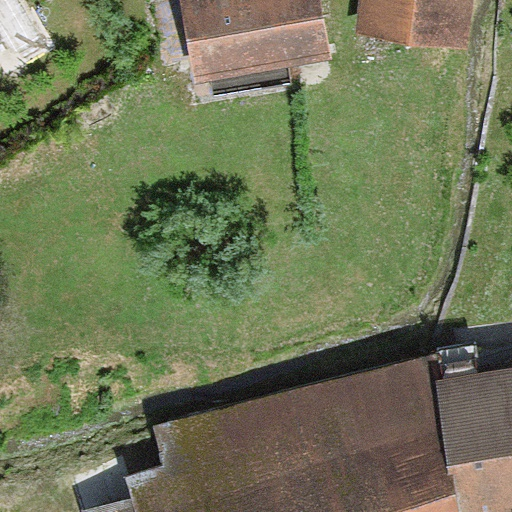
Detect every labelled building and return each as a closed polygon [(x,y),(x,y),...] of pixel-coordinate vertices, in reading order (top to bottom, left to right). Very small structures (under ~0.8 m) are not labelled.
[(181,0),(194,72),(329,47),(320,0),(181,0)] [(360,0),(358,25),(464,34),(466,0),(360,0)] [(140,511),(459,511),(451,444),(442,373),(440,351),(309,379),(177,420),(187,450),(127,467),(140,511)] [(511,436),(511,364),(442,373),(451,444),(511,436)] [(511,511),(511,436),(451,444),(459,511),(511,511)]
